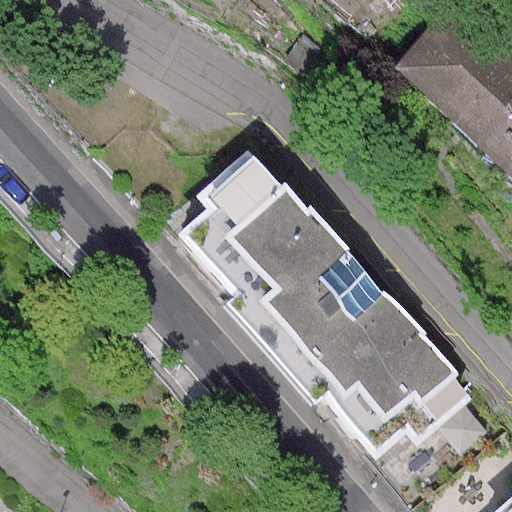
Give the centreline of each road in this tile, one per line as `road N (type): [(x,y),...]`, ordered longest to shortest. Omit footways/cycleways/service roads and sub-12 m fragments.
road 1 (residential): [(85,0),(269,109),(511,381)]
road 2 (tertiary): [(0,131),(334,511)]
